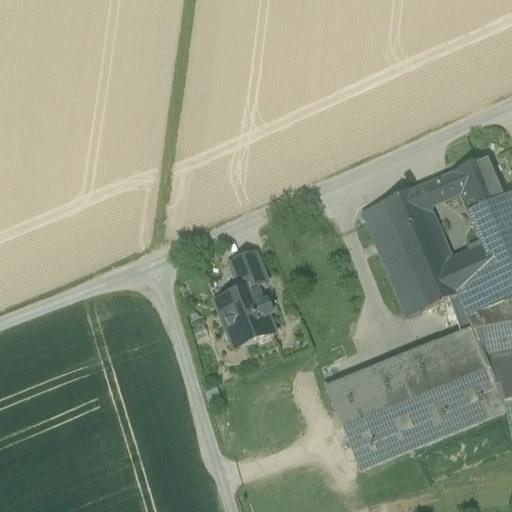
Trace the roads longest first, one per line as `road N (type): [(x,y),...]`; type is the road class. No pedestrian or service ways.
road 1 (unclassified): [(511,107),(155,267)]
road 2 (track): [(191,0),(155,267)]
road 3 (unclassified): [(155,267),(230,511)]
road 4 (unclassified): [(155,267),(0,329)]
